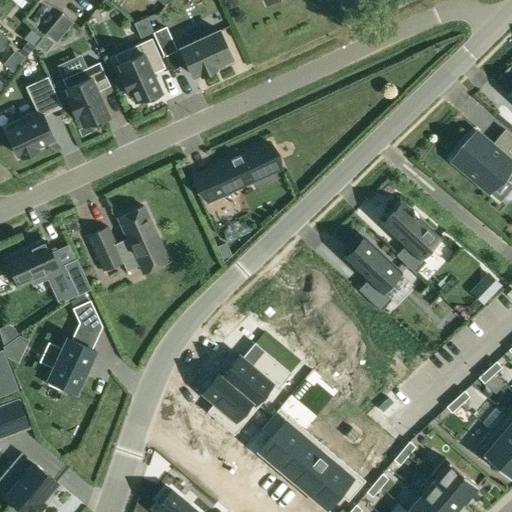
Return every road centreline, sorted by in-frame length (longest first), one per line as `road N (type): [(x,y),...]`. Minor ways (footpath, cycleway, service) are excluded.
road 1 (residential): [(0,212),(444,12),(462,9),(496,26)]
road 2 (residential): [(141,415),(164,358),(190,322),(496,26)]
road 3 (residential): [(252,511),(141,415)]
